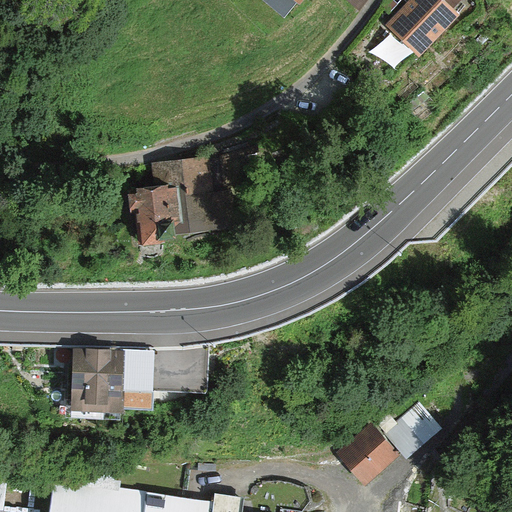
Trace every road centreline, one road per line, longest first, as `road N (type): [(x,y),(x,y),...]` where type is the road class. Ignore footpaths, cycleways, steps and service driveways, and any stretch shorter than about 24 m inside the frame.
road 1 (secondary): [(511,94),(381,220),(286,285),(201,308),(0,310)]
road 2 (residential): [(0,171),(112,164),(224,132),(299,87),(376,0)]
